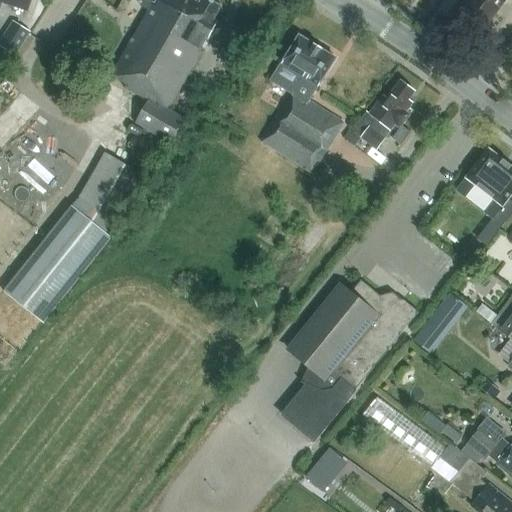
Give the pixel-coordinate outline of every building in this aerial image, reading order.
[(0,0),(0,10),(3,2),(27,10),(30,0),(0,0)] [(212,21),(221,5),(211,0),(201,0),(199,5),(189,0),(132,0),(126,12),(142,21),(112,74),(129,84),(128,87),(148,98),(134,122),(175,146),(189,122),(168,110),(217,23),(212,21)] [(471,0),(468,5),(477,12),(478,15),(483,19),(486,19),(489,21),(502,4),(506,3),(507,0),(471,0)] [(0,46),(15,56),(30,32),(12,20),(0,39),(0,46)] [(296,89),(263,143),(312,173),(344,121),(309,100),(335,58),(300,36),(281,67),(276,76),(296,89)] [(412,102),(408,99),(414,91),(400,81),(387,97),(383,94),(355,132),(377,148),(395,124),(399,128),(409,114),(405,112),(412,102)] [(511,191),(511,168),(489,151),(467,179),(501,205),(511,191)] [(105,152),(78,197),(79,197),(71,205),(3,291),(43,323),(111,237),(146,176),(124,164),(105,152)] [(505,222),(495,214),(477,238),(487,246),(505,222)] [(356,392),(419,312),(403,299),(393,312),(384,305),(384,304),(385,303),(385,302),(385,301),(385,300),(384,299),(360,280),(350,294),(339,286),(288,350),(315,371),(308,385),(301,382),(300,383),(306,385),(307,386),(282,415),(314,442),(357,392),(356,392)] [(416,337),(413,340),(429,353),(466,307),(450,294),(416,337)] [(511,306),(496,327),(511,339),(511,306)] [(477,481),(485,471),(469,458),(468,459),(450,444),(444,451),(377,397),(365,413),(431,467),(473,501),(470,505),(478,511),(511,511),(511,503),(488,484),(485,487),(477,481)] [(428,412),(421,421),(439,436),(442,432),(456,444),(462,436),(448,424),(446,427),(428,412)] [(484,461),(499,443),(479,427),(465,445),(484,461)] [(511,444),(496,463),(511,476),(511,444)] [(317,464),(306,477),(322,491),(333,477),(345,462),(330,449),(317,464)]
